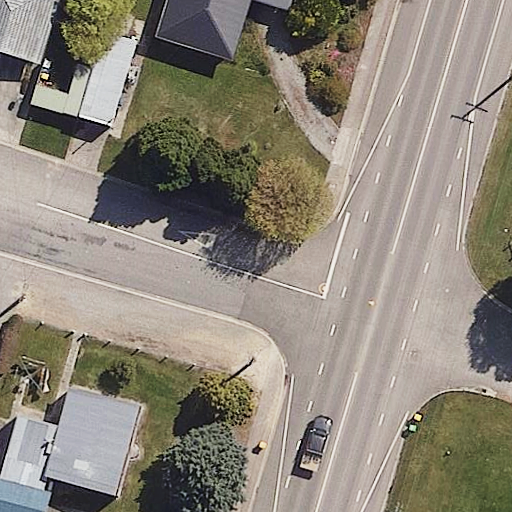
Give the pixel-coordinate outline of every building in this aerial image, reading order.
[(0,0),(0,55),(40,66),(57,0),(0,0)] [(57,0),(40,66),(30,104),(111,125),(139,20),(63,0),(57,0)] [(262,0),(289,7),(290,0),(159,0),(150,33),(235,57),(251,0),(262,0)] [(65,373),(38,467),(115,489),(142,396),(65,373)] [(44,511),(52,488),(0,472),(0,511),(44,511)]
